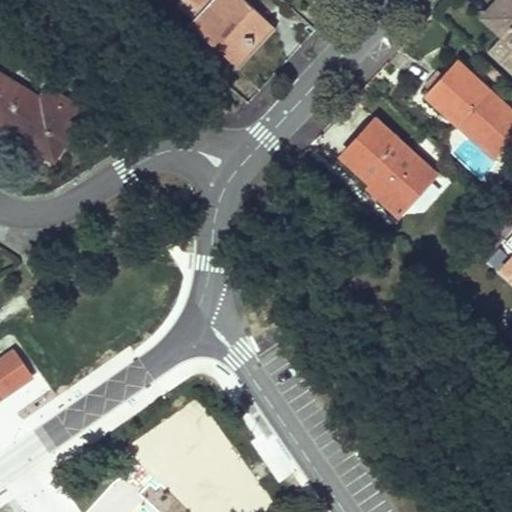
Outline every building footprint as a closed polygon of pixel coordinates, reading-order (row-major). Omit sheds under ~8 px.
[(212,0),(191,23),(230,60),(267,20),(245,0),(212,0)] [(511,43),(511,0),(498,0),(483,17),(511,43)] [(267,20),(230,60),(238,68),(275,28),(267,20)] [(511,111),(456,60),(426,93),(459,124),(465,117),(472,122),(469,125),(500,153),(511,139),(511,111)] [(0,76),(0,111),(17,87),(0,76)] [(17,87),(0,111),(0,125),(52,158),(82,111),(64,100),(57,112),(40,101),(17,87)] [(47,90),(40,101),(57,112),(64,100),(47,90)] [(472,122),(465,117),(459,124),(496,157),(500,153),(469,125),(472,122)] [(376,118),(341,155),(372,183),(369,187),(398,214),(435,174),(376,118)] [(511,234),(503,244),(511,252),(511,256),(501,269),(511,279),(511,234)] [(0,400),(35,379),(14,348),(0,358),(0,400)]
